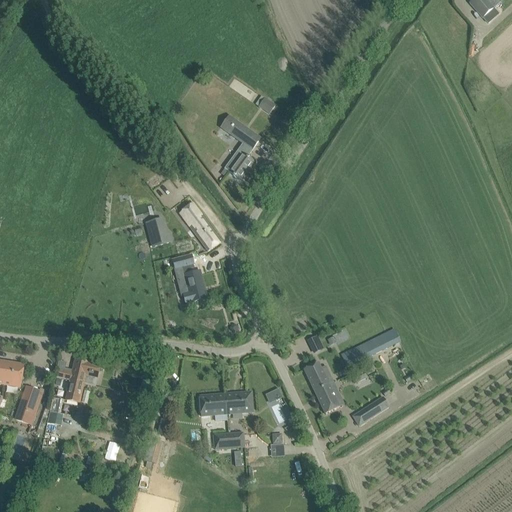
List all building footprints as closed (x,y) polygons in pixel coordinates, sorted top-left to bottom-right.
[(473,0),(469,4),(483,19),(494,9),(486,0),(473,0)] [(489,24),(499,14),(495,9),(484,19),(489,24)] [(266,98),(258,106),(268,115),(276,107),(266,98)] [(243,144),(252,150),(260,139),(237,122),(229,133),(243,144)] [(243,144),(224,169),(228,172),(228,173),(229,173),(234,176),(233,177),(235,178),(241,182),(254,163),(247,158),(252,150),(243,144)] [(180,214),(202,244),(208,252),(221,243),(193,204),(184,210),(180,214)] [(155,222),(145,224),(152,249),(171,244),(169,237),(167,237),(159,239),(155,222)] [(199,272),(195,273),(193,265),(194,265),(192,256),(173,261),(175,270),(183,268),(189,294),(183,295),(186,305),(206,299),(205,299),(202,288),(203,288),(199,272)] [(390,363),(386,356),(395,351),(386,334),(342,356),(350,373),(376,361),(380,368),(390,363)] [(318,336),(308,340),(313,354),(323,350),(318,336)] [(100,366),(100,367),(101,366),(75,360),(72,373),(58,370),(57,378),(70,381),(84,384),(86,376),(89,377),(89,375),(93,376),(93,375),(98,376),(100,366)] [(0,385),(20,388),(22,376),(24,366),(0,362),(0,385)] [(336,389),(332,391),(318,363),(304,370),(325,415),(340,408),(338,404),(342,402),(336,389)] [(355,386),(368,380),(364,372),(352,379),(355,386)] [(79,404),(84,384),(70,381),(65,401),(79,404)] [(34,416),(39,404),(42,394),(27,388),(23,398),(19,411),(18,411),(15,420),(28,424),(31,415),(34,416)] [(265,395),(270,406),(284,400),(279,389),(265,395)] [(225,395),(227,415),(253,413),(251,393),(225,395)] [(201,417),(227,415),(225,395),(199,397),(201,417)] [(371,418),(389,406),(383,397),(365,408),(371,418)] [(44,441),(59,444),(64,415),(60,414),(62,401),(53,399),(44,441)] [(211,440),(211,429),(200,430),(200,441),(211,440)] [(228,435),(230,449),(245,448),(243,434),(228,435)] [(215,450),(230,449),(228,435),(214,436),(215,450)] [(208,457),(201,465),(219,481),(226,473),(208,457)] [(234,493),(241,501),(248,494),(241,487),(234,493)]
